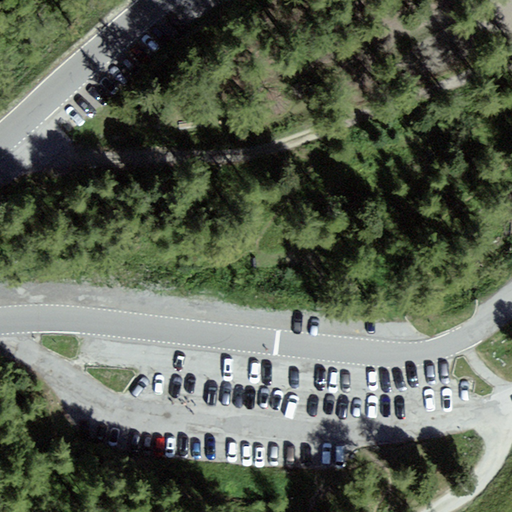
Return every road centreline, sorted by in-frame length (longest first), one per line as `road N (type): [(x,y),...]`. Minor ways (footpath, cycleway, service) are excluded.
road 1 (tertiary): [(0,140),(159,0)]
road 2 (track): [(444,511),(485,486),(501,454),(499,428),(469,413)]
